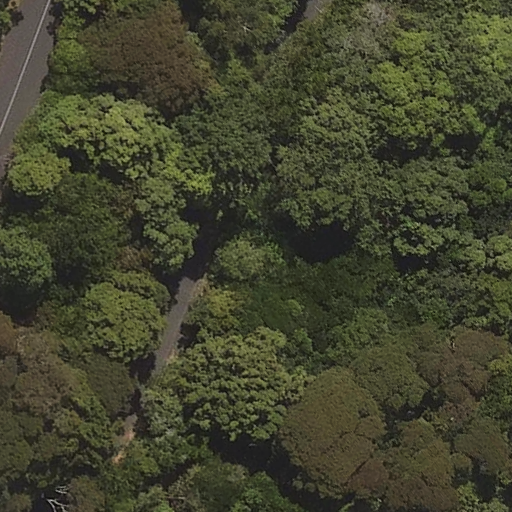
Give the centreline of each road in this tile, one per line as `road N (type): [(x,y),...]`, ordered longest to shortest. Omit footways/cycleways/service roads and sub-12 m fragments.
road 1 (unclassified): [(336,0),(283,54),(149,336),(92,430),(22,511)]
road 2 (unclassified): [(48,0),(0,126)]
